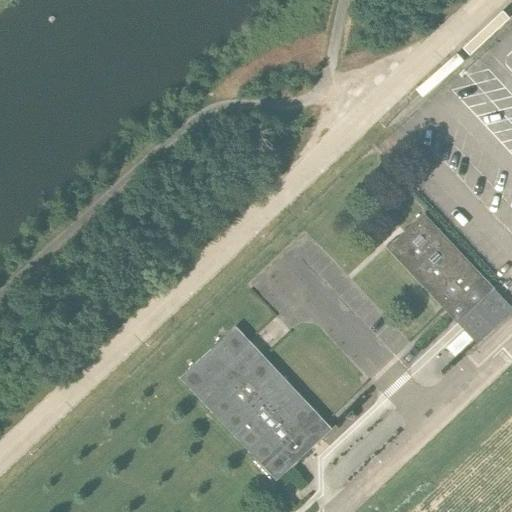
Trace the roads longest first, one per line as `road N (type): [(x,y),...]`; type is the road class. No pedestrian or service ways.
road 1 (unclassified): [(0,455),(487,0)]
road 2 (unknown): [(424,156),(511,247)]
